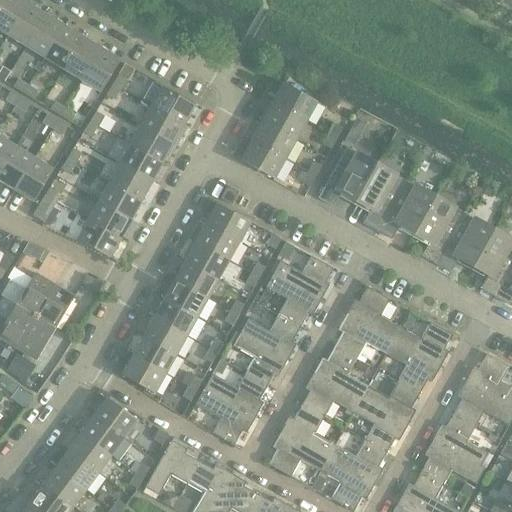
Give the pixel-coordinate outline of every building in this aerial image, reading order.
[(21,0),(5,0),(0,8),(0,30),(9,36),(28,4),(21,0)] [(28,4),(9,36),(27,47),(47,15),(28,4)] [(47,15),(27,47),(46,59),(65,27),(47,15)] [(65,27),(46,59),(64,70),(84,38),(65,27)] [(84,38),(64,70),(82,81),(102,49),(84,38)] [(102,49),(82,81),(102,93),(121,61),(102,49)] [(119,76),(113,86),(121,90),(127,80),(119,76)] [(14,87),(24,94),(29,86),(19,80),(14,87)] [(152,107),(185,126),(196,106),(154,83),(143,103),(152,107)] [(285,84),(274,104),(307,122),(318,103),(285,84)] [(29,86),(24,94),(34,100),(39,92),(29,86)] [(121,90),(113,86),(107,96),(114,100),(121,90)] [(6,100),(16,106),(21,99),(11,93),(6,100)] [(21,99),(16,106),(26,113),(31,105),(21,99)] [(51,110),(61,116),(65,109),(55,103),(51,110)] [(267,110),(261,121),(296,141),(307,122),(274,104),(270,112),(267,110)] [(16,106),(13,112),(23,118),(26,113),(16,106)] [(152,107),(141,126),(177,146),(183,135),(180,134),(185,126),(152,107)] [(65,109),(61,116),(71,123),(75,115),(65,109)] [(97,113),(90,123),(98,127),(104,117),(97,113)] [(43,123),(53,129),(58,122),(48,115),(43,123)] [(257,134),(253,142),(286,160),(296,141),(261,121),(255,132),(257,134)] [(58,122),(53,129),(63,135),(68,128),(58,122)] [(98,127),(90,123),(84,133),(92,137),(98,127)] [(335,125),(330,135),(337,139),(343,129),(335,125)] [(141,126),(131,145),(164,164),(168,156),(171,157),(177,146),(141,126)] [(351,132),(346,141),(356,146),(360,138),(351,132)] [(337,139),(330,135),(324,146),(332,150),(337,139)] [(0,136),(0,174),(17,147),(0,136)] [(119,139),(108,157),(120,164),(153,182),(164,164),(131,145),(119,139)] [(286,160),(253,142),(242,161),(275,180),(286,160)] [(17,147),(0,174),(0,181),(15,190),(35,158),(17,147)] [(342,193),(357,202),(377,164),(347,148),(319,199),(334,208),(342,193)] [(74,149),(68,159),(75,164),(82,154),(74,149)] [(35,158),(15,190),(35,202),(54,170),(35,158)] [(75,164),(68,159),(62,169),(69,174),(75,164)] [(314,163),(309,173),(316,177),(322,167),(314,163)] [(120,164),(110,183),(143,201),(153,182),(120,164)] [(377,164),(357,202),(372,210),(364,224),(378,232),(407,181),(377,164)] [(316,177),(309,173),(303,183),(311,188),(316,177)] [(407,181),(378,232),(392,240),(400,226),(415,234),(436,197),(407,181)] [(487,182),(482,190),(491,196),(496,187),(487,182)] [(110,183),(99,202),(132,220),(143,201),(110,183)] [(228,186),(221,199),(233,206),(240,193),(228,186)] [(50,189),(46,196),(57,203),(61,195),(50,189)] [(57,203),(46,196),(33,216),(44,223),(57,203)] [(436,197),(415,234),(430,243),(422,257),(437,265),(465,214),(436,197)] [(99,202),(89,221),(122,239),(132,220),(99,202)] [(218,204),(207,224),(240,242),(251,223),(218,204)] [(465,214),(437,265),(451,273),(459,259),(474,267),(495,230),(465,214)] [(122,239),(89,221),(78,240),(111,259),(122,239)] [(200,231),(194,241),(230,261),(240,242),(207,224),(203,232),(200,231)] [(511,239),(495,230),(474,267),(489,275),(481,290),(495,298),(511,268),(511,239)] [(274,236),(268,246),(276,250),(282,240),(274,236)] [(191,254),(186,262),(219,280),(230,261),(194,241),(188,252),(191,254)] [(29,244),(24,253),(44,263),(49,254),(29,244)] [(281,261),(274,275),(321,301),(330,286),(326,284),(334,269),(312,257),(302,273),(281,261)] [(186,262),(176,281),(208,299),(219,280),(186,262)] [(258,264),(252,274),(260,278),(266,268),(258,264)] [(511,268),(495,298),(510,306),(511,301),(511,268)] [(1,296),(17,305),(36,317),(55,286),(36,274),(26,290),(11,280),(1,296)] [(260,278),(252,274),(247,285),(254,289),(260,278)] [(321,301),(274,275),(266,288),(287,300),(279,316),(301,328),(309,314),(313,317),(321,301)] [(91,278),(87,287),(98,293),(103,284),(91,278)] [(176,281),(165,300),(198,318),(208,299),(176,281)] [(55,286),(36,317),(56,329),(75,298),(55,286)] [(356,300),(347,315),(394,342),(401,328),(381,317),(390,300),(368,288),(360,303),(356,300)] [(165,300),(155,318),(187,337),(198,318),(165,300)] [(237,301),(231,312),(239,316),(245,306),(237,301)] [(36,317),(17,305),(0,332),(0,338),(17,349),(36,317)] [(239,316),(231,312),(226,322),(233,326),(239,316)] [(343,333),(335,347),(357,360),(366,344),(387,355),(394,342),(347,315),(339,331),(343,333)] [(249,320),(241,334),(289,360),(297,345),(293,342),(301,328),(279,316),(270,332),(249,320)] [(36,317),(17,349),(37,361),(56,329),(36,317)] [(155,318),(144,337),(177,356),(187,337),(155,318)] [(401,328),(394,342),(441,368),(449,353),(445,350),(453,336),(431,323),(422,340),(401,328)] [(289,360),(241,334),(234,347),(255,358),(246,375),(268,387),(276,373),(280,375),(289,360)] [(144,337),(134,356),(166,374),(177,356),(144,337)] [(216,339),(210,350),(218,354),(224,343),(216,339)] [(394,342),(387,355),(407,366),(398,382),(420,395),(428,381),(432,383),(441,368),(394,342)] [(323,359),(314,374),(361,400),(369,387),(348,376),(357,360),(335,347),(327,361),(323,359)] [(4,349),(0,356),(7,360),(11,353),(4,349)] [(218,354),(210,350),(204,360),(212,364),(218,354)] [(17,355),(7,371),(20,379),(30,363),(17,355)] [(475,367),(466,382),(511,407),(511,387),(502,382),(510,367),(487,355),(479,369),(475,367)] [(166,374),(134,356),(123,376),(155,394),(166,374)] [(221,361),(215,372),(222,376),(228,365),(221,361)] [(310,392),(302,406),(325,418),(333,402),(354,414),(361,400),(314,374),(306,390),(310,392)] [(213,375),(205,390),(256,419),(265,403),(260,401),(268,387),(246,375),(238,389),(213,375)] [(3,376),(0,379),(0,384),(9,391),(14,385),(3,376)] [(195,377),(189,387),(197,392),(203,381),(195,377)] [(369,387),(361,400),(408,427),(417,411),(412,409),(420,395),(398,382),(389,398),(369,387)] [(462,400),(454,414),(476,427),(484,412),(509,426),(511,421),(511,407),(466,382),(458,398),(462,400)] [(197,392),(189,387),(183,398),(191,402),(197,392)] [(256,419),(205,390),(196,405),(221,419),(213,434),(235,446),(243,432),(247,434),(256,419)] [(108,398),(95,416),(125,439),(138,421),(108,398)] [(361,400),(354,414),(374,425),(365,441),(388,454),(395,439),(400,442),(408,427),(361,400)] [(290,417),(282,433),(329,459),(336,446),(316,434),(325,418),(302,406),(295,420),(290,417)] [(442,426),(434,441),(481,467),(482,467),(489,454),(468,442),(476,427),(454,414),(447,428),(442,426)] [(95,416),(82,434),(112,456),(125,439),(95,416)] [(155,441),(163,446),(169,435),(161,431),(155,441)] [(329,459),(282,433),(273,448),(277,450),(269,465),(292,478),(301,461),(321,472),(329,459)] [(82,434),(69,451),(99,474),(112,456),(82,434)] [(171,475),(187,484),(200,462),(186,454),(188,450),(172,441),(146,488),(160,496),(171,475)] [(336,446),(329,459),(375,485),(384,470),(380,468),(388,454),(365,441),(356,457),(336,446)] [(429,459),(422,473),(444,485),(452,471),(477,485),(485,470),(485,469),(482,467),(481,467),(434,441),(425,456),(429,459)] [(69,451),(56,469),(86,491),(99,474),(69,451)] [(329,459),(321,472),(341,484),(332,500),(352,511),(354,511),(363,498),(367,500),(375,485),(329,459)] [(200,462),(187,484),(203,493),(192,511),(210,511),(232,474),(216,465),(214,470),(200,462)] [(142,464),(136,475),(144,479),(150,469),(142,464)] [(56,469),(43,486),(73,508),(86,491),(56,469)] [(410,484),(401,500),(423,511),(459,511),(436,499),(444,485),(422,473),(414,487),(410,484)] [(210,511),(230,511),(232,509),(237,511),(248,511),(259,495),(245,487),(247,482),(232,474),(210,511)] [(144,479),(136,475),(131,485),(138,489),(144,479)] [(319,476),(313,488),(320,492),(327,480),(319,476)] [(467,484),(462,493),(470,497),(475,489),(467,484)] [(35,491),(28,501),(42,511),(70,511),(73,508),(43,486),(38,493),(35,491)] [(164,496),(161,502),(173,508),(178,498),(172,494),(164,496)] [(460,494),(457,501),(465,506),(469,499),(460,494)] [(181,495),(174,509),(179,511),(185,511),(192,501),(181,495)] [(259,495),(248,511),(287,511),(290,507),(275,498),(273,502),(259,495)] [(119,500),(112,510),(114,511),(121,511),(126,506),(119,500)] [(423,511),(401,500),(394,511),(423,511)] [(21,511),(42,511),(28,501),(20,511),(21,511)] [(501,503),(495,511),(511,511),(511,507),(511,509),(501,503)]
